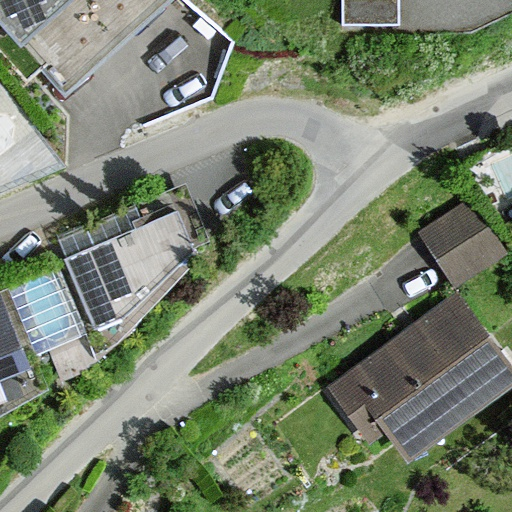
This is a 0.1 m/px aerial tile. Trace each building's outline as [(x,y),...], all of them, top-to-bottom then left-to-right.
[(0,0),(0,11),(74,91),(173,0),(0,0)] [(398,0),(342,0),(342,24),(399,25),(398,0)] [(461,209),(425,235),(456,283),(505,253),(461,209)] [(178,211),(65,260),(96,331),(119,322),(193,248),(178,211)] [(511,374),(455,297),(332,388),(369,438),(386,425),(410,457),(511,381),(511,374)] [(0,364),(9,360),(3,349),(0,341),(0,364)]
